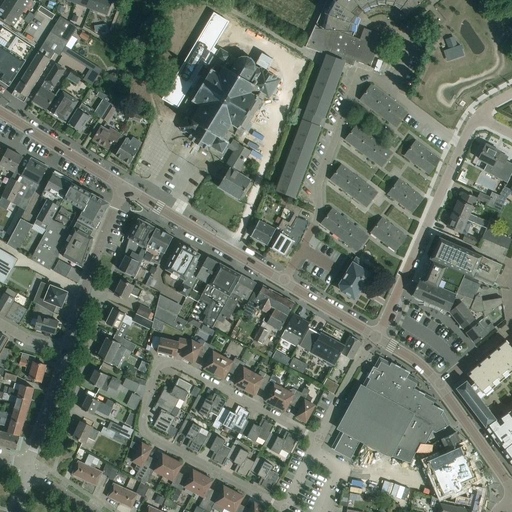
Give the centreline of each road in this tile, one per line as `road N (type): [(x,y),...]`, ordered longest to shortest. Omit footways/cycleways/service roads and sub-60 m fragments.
road 1 (residential): [(317,438),(172,362),(154,370),(142,421),(147,436),(284,508)]
road 2 (residential): [(283,282),(318,215),(318,183),(361,75),(387,88)]
road 3 (residential): [(374,336),(461,143)]
road 4 (unclassified): [(283,282),(124,187)]
road 5 (residential): [(124,187),(66,350)]
road 6 (unclassified): [(124,187),(0,112)]
road 7 (unclassified): [(510,502),(506,480),(438,384)]
road 8 (residential): [(66,350),(26,469)]
